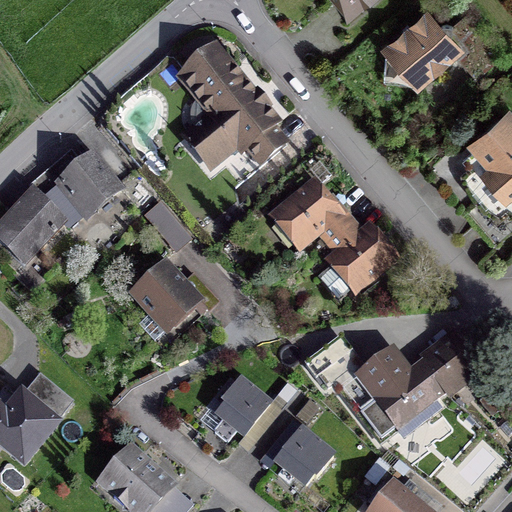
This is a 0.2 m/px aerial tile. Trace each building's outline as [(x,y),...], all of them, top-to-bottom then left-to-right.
[(404,69),(416,83),(457,48),(462,53),(481,36),(467,20),(458,28),(452,28),(452,25),(442,24),(439,26),(428,13),(389,47),(406,67),(404,69)] [(221,117),(189,144),(211,170),(237,149),(241,153),(246,149),(257,162),(283,140),(273,127),(278,123),(224,57),(217,62),(211,54),(186,75),(221,117)] [(511,153),(511,152),(511,151),(511,115),(508,111),(481,135),(485,140),(462,160),(472,170),(465,176),(478,199),(499,215),(506,209),(511,216),(511,153)] [(65,223),(70,228),(118,187),(93,158),(59,187),(67,197),(51,210),(65,223)] [(275,218),(301,249),(319,234),(328,245),(353,225),(342,212),(339,216),(314,186),(275,218)] [(0,227),(0,242),(25,266),(65,223),(51,210),(33,193),(0,227)] [(362,236),(353,225),(328,245),(338,256),(331,262),(357,293),(396,261),(370,230),(362,236)] [(144,290),(135,298),(166,331),(198,302),(206,311),(217,301),(193,275),(182,285),(167,269),(155,280),(150,275),(139,284),(144,290)] [(358,367),(338,341),(306,367),(316,380),(319,377),(328,389),(358,367)] [(454,342),(425,364),(447,393),(476,371),(454,342)] [(380,445),(447,393),(425,364),(411,375),(392,351),(339,392),(380,445)] [(244,438),(270,407),(240,383),(223,404),(226,406),(217,416),(224,422),(215,433),(227,444),(237,432),(244,438)] [(8,413),(4,410),(0,414),(0,444),(23,464),(56,424),(22,396),(8,413)] [(276,463),(305,488),(314,478),(316,480),(333,458),(301,432),(276,463)] [(133,511),(150,511),(172,488),(130,450),(101,483),(114,494),(114,499),(122,507),(127,507),(133,511)] [(423,511),(392,486),(371,511),(423,511)]
